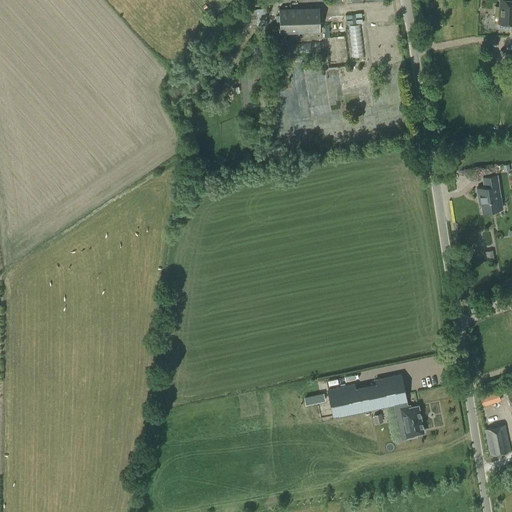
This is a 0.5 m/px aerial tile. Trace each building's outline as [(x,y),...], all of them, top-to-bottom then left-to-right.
[(511,0),(499,0),(499,6),(494,6),(494,14),(499,14),(498,27),(511,27),(511,0)] [(318,7),(278,8),(279,33),(280,33),(281,40),(287,40),(287,33),(319,31),(318,7)] [(239,17),(236,17),(236,25),(256,24),(256,25),(266,25),(265,8),(255,8),(255,10),(239,11),(239,17)] [(361,25),(348,26),(350,57),(364,57),(361,25)] [(227,29),(213,46),(221,55),(235,35),(227,29)] [(319,42),(287,44),(288,56),(320,54),(319,42)] [(212,51),(203,59),(205,61),(214,53),(212,51)] [(511,70),(494,70),(494,85),(511,84),(511,70)] [(484,187),(476,188),(479,202),(480,201),(482,211),(489,210),(490,212),(492,213),(494,213),(495,212),(497,211),(497,209),(498,209),(496,199),(500,198),(496,175),(483,177),(484,187)] [(492,251),(484,252),(485,261),(494,260),(492,251)] [(354,384),(327,390),(333,417),(394,404),(399,428),(403,427),(406,438),(415,436),(415,434),(423,432),(417,405),(409,407),(409,405),(406,406),(405,401),(406,401),(400,375),(374,380),(375,385),(355,389),(354,384)] [(509,383),(499,386),(502,393),(511,390),(509,383)] [(496,390),(479,395),(482,406),(500,401),(496,390)] [(323,393),(303,397),(305,404),(324,400),(323,393)] [(380,415),(374,416),(375,423),(382,422),(380,415)] [(505,425),(484,429),(490,455),(510,451),(505,425)]
